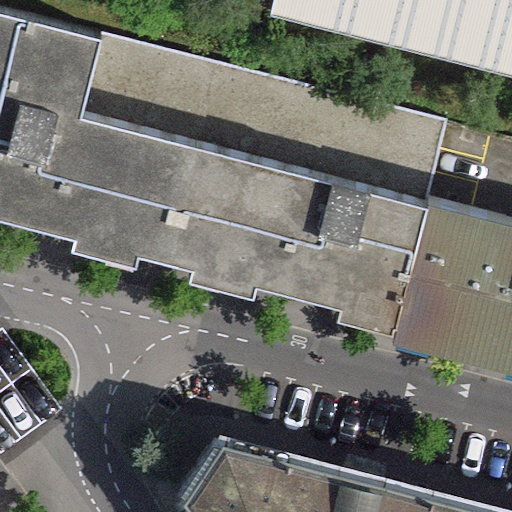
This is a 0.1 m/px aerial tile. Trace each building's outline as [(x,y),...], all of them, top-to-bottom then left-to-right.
[(511,0),(274,0),(272,13),(511,74),(511,0)] [(104,35),(0,7),(0,212),(168,273),(205,129),(98,93),(104,35)] [(205,129),(168,273),(396,331),(432,186),(205,129)] [(511,204),(432,186),(396,331),(511,359),(511,204)] [(420,511),(429,477),(227,426),(184,482),(197,511),(420,511)] [(511,511),(511,498),(429,477),(420,511),(511,511)]
